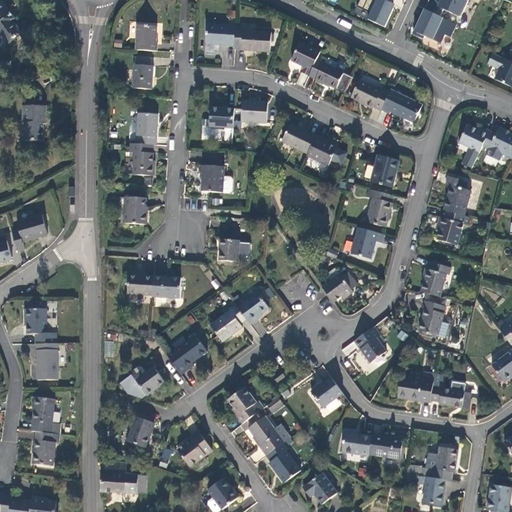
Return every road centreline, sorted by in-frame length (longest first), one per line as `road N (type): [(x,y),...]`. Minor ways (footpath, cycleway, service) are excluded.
road 1 (residential): [(322,336),(260,357),(191,399),(276,511)]
road 2 (residential): [(77,248),(92,279),(89,511)]
road 3 (residential): [(426,155),(243,78),(184,74)]
road 4 (residential): [(426,155),(392,289),(322,336)]
road 5 (residential): [(322,336),(359,403),(383,417),(479,429)]
road 6 (residential): [(89,50),(77,248)]
road 7 (residential): [(184,74),(175,236)]
road 8 (residential): [(392,49),(356,40),(282,0)]
